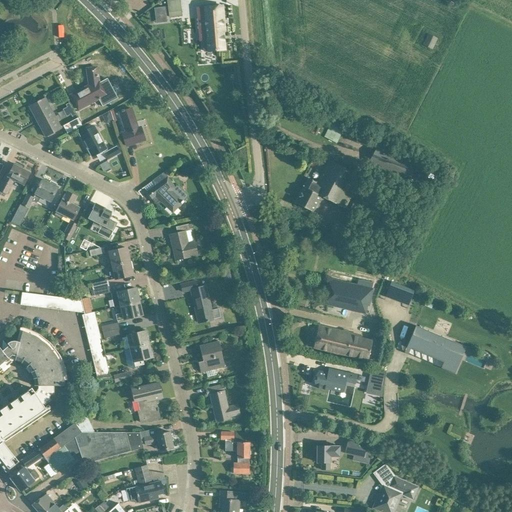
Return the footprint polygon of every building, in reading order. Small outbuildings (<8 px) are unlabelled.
[(179,0),(173,0),(168,1),(170,17),(181,16),(179,0)] [(203,40),(204,51),(224,50),(223,31),(224,31),(222,6),(197,8),(199,33),(206,32),(206,40),(203,40)] [(165,7),(154,9),(155,17),(156,24),(167,23),(166,15),(165,7)] [(428,34),(423,45),(432,49),(437,39),(428,34)] [(78,110),(97,99),(106,95),(98,81),(96,67),(87,69),(89,85),(70,95),(78,110)] [(61,128),(50,107),(45,98),(40,101),(40,100),(37,102),(32,105),(41,122),(38,124),(45,137),(54,132),(61,128)] [(124,110),(122,110),(122,111),(119,112),(126,133),(122,134),(126,146),(145,140),(140,126),(136,128),(135,123),(136,123),(135,121),(131,108),(124,111),(124,110)] [(324,138),(328,140),(329,138),(336,142),(348,120),(336,114),(324,138)] [(82,126),(78,118),(63,126),(68,133),(82,126)] [(95,126),(88,129),(79,134),(85,145),(87,144),(93,154),(91,155),(92,157),(98,153),(101,159),(106,156),(108,159),(120,153),(116,147),(108,151),(95,126)] [(407,183),(416,167),(377,145),(368,162),(407,183)] [(361,177),(338,165),(329,160),(317,184),(316,183),(308,178),(304,187),(303,187),(295,203),(313,212),(317,203),(321,196),(338,205),(345,208),(361,177)] [(104,173),(111,169),(107,162),(100,166),(104,173)] [(7,173),(0,186),(0,190),(7,194),(14,180),(23,185),(29,173),(21,168),(21,167),(15,164),(15,165),(14,165),(9,174),(7,173)] [(179,186),(176,186),(175,188),(167,177),(165,179),(161,174),(152,181),(156,186),(147,192),(147,193),(148,192),(152,198),(151,198),(151,199),(159,194),(163,199),(161,201),(173,212),(181,203),(182,204),(184,202),(183,201),(187,197),(187,194),(179,186)] [(40,197),(49,202),(57,187),(55,186),(56,184),(50,181),(50,183),(42,180),(33,198),(27,195),(22,205),(28,208),(31,202),(36,204),(40,197)] [(62,199),(59,205),(54,215),(61,219),(63,215),(73,220),(79,208),(72,205),(76,197),(67,192),(63,200),(62,199)] [(20,204),(10,222),(19,226),(28,208),(22,205),(20,204)] [(95,204),(91,213),(87,219),(94,222),(90,229),(98,233),(100,230),(111,235),(117,223),(109,219),(111,215),(104,211),(105,209),(95,204)] [(69,241),(77,226),(70,222),(62,237),(69,241)] [(176,260),(197,255),(194,241),(192,242),(189,228),(192,228),(191,223),(176,227),(177,233),(170,235),(172,235),(174,247),(173,247),(176,260)] [(90,256),(105,253),(104,247),(89,250),(90,256)] [(112,265),(129,261),(127,253),(126,253),(125,249),(126,248),(109,252),(112,265)] [(129,261),(112,265),(115,279),(133,275),(132,274),(131,274),(130,270),(131,270),(129,261)] [(229,269),(223,271),(226,282),(232,281),(229,269)] [(329,278),(323,305),(364,314),(365,313),(367,306),(368,306),(374,283),(358,279),(358,281),(357,285),(346,282),(329,278)] [(92,290),(109,286),(108,280),(91,284),(91,285),(88,285),(89,290),(92,289),(92,290)] [(196,281),(181,285),(183,292),(191,290),(193,302),(194,302),(199,321),(198,322),(198,323),(206,321),(207,321),(208,321),(208,320),(211,320),(213,319),(220,317),(218,308),(211,310),(205,286),(197,288),(196,281)] [(415,292),(391,283),(386,296),(409,305),(415,292)] [(109,286),(92,290),(91,291),(92,296),(94,296),(110,292),(109,286)] [(121,306),(139,302),(139,301),(138,301),(135,290),(136,290),(136,289),(111,295),(114,307),(121,306)] [(22,294),(20,305),(22,305),(85,313),(80,293),(64,298),(22,292),(22,294)] [(139,302),(121,306),(122,313),(116,315),(117,321),(142,315),(142,314),(141,314),(138,302),(139,302)] [(96,318),(94,312),(82,315),(83,321),(96,318)] [(97,323),(96,318),(83,321),(85,326),(97,323)] [(98,329),(97,323),(85,326),(86,332),(98,329)] [(103,333),(119,329),(117,323),(101,327),(103,333)] [(351,332),(328,328),(319,325),(314,348),(323,350),(368,358),(372,338),(351,334),(351,332)] [(435,359),(443,362),(446,363),(449,357),(453,359),(457,349),(453,347),(455,342),(415,326),(415,327),(418,328),(411,345),(436,356),(435,359)] [(0,371),(14,360),(21,362),(27,367),(31,373),(33,379),(34,385),(54,386),(64,386),(64,383),(63,372),(66,372),(65,368),(61,357),(59,354),(52,344),(49,342),(39,334),(36,333),(25,328),(22,327),(22,328),(20,327),(16,341),(15,341),(14,341),(12,341),(11,341),(9,342),(8,343),(7,343),(9,345),(2,351),(0,347),(0,371)] [(100,335),(98,329),(86,332),(88,338),(100,335)] [(119,329),(103,333),(104,338),(120,334),(119,329)] [(136,333),(128,335),(131,349),(148,344),(146,336),(147,336),(147,335),(146,336),(145,331),(146,331),(146,330),(136,333)] [(101,341),(100,335),(88,338),(89,344),(101,341)] [(102,347),(101,341),(89,344),(90,349),(102,347)] [(205,360),(203,361),(198,362),(201,372),(224,367),(218,342),(200,346),(202,346),(205,360)] [(131,349),(124,351),(128,366),(131,368),(144,365),(143,359),(152,357),(151,357),(150,353),(151,352),(150,352),(148,344),(131,349)] [(104,352),(102,347),(90,349),(92,355),(104,352)] [(105,358),(104,352),(92,355),(93,361),(105,358)] [(107,364),(105,358),(93,361),(95,367),(107,364)] [(108,370),(107,364),(95,367),(96,373),(108,370)] [(316,380),(315,387),(331,390),(332,387),(341,390),(343,380),(346,381),(355,383),(357,375),(348,372),(328,368),(327,372),(318,370),(317,377),(316,377),(316,380)] [(110,378),(108,370),(96,373),(98,378),(110,378)] [(113,376),(115,382),(131,378),(130,372),(113,376)] [(158,383),(149,385),(132,389),(135,403),(137,402),(139,411),(137,411),(140,422),(150,420),(159,418),(158,411),(159,411),(158,408),(157,408),(155,399),(162,397),(158,383)] [(216,422),(230,419),(230,417),(239,415),(237,405),(228,407),(224,391),(223,391),(221,385),(206,389),(207,395),(210,394),(213,409),(214,409),(215,414),(214,414),(216,422)] [(0,463),(6,471),(18,462),(7,448),(3,442),(0,438),(0,436),(1,436),(3,438),(45,409),(35,393),(31,396),(28,392),(21,396),(24,400),(20,403),(17,399),(11,404),(14,408),(10,411),(7,406),(0,410),(3,415),(0,416),(0,463)] [(85,404),(76,405),(78,417),(86,416),(85,404)] [(64,445),(82,432),(75,422),(54,438),(38,449),(43,455),(45,458),(64,445)] [(139,432),(141,442),(145,441),(146,445),(153,443),(153,441),(158,442),(160,450),(173,447),(169,432),(157,434),(156,428),(146,430),(139,432)] [(139,432),(94,432),(82,432),(64,445),(45,460),(56,473),(74,459),(72,456),(81,450),(84,464),(142,448),(141,442),(139,432)] [(233,442),(233,432),(221,432),(221,439),(225,439),(225,451),(237,451),(237,463),(233,463),(233,473),(249,473),(249,442),(233,442)] [(347,440),(344,453),(364,458),(366,448),(359,447),(360,442),(356,442),(347,440)] [(330,446),(327,446),(317,446),(317,462),(321,462),(321,469),(329,470),(329,462),(330,462),(330,456),(339,456),(339,446),(338,446),(330,446)] [(40,458),(43,455),(38,449),(35,451),(22,460),(27,466),(40,458)] [(372,474),(381,486),(372,510),(377,511),(394,511),(401,496),(412,501),(418,487),(394,477),(385,464),(372,474)] [(151,481),(147,465),(134,468),(139,484),(151,481)] [(21,490),(20,490),(21,491),(34,481),(34,480),(39,476),(34,470),(29,474),(24,467),(11,478),(16,485),(17,484),(21,490)] [(135,487),(126,489),(128,501),(138,503),(156,499),(155,495),(163,493),(160,482),(135,487)] [(245,493),(233,492),(220,491),(219,507),(223,507),(222,511),(235,511),(236,501),(244,502),(245,493)] [(62,511),(67,508),(64,504),(59,508),(55,504),(46,494),(32,504),(38,511),(62,511)] [(108,511),(126,511),(118,503),(108,511)]
